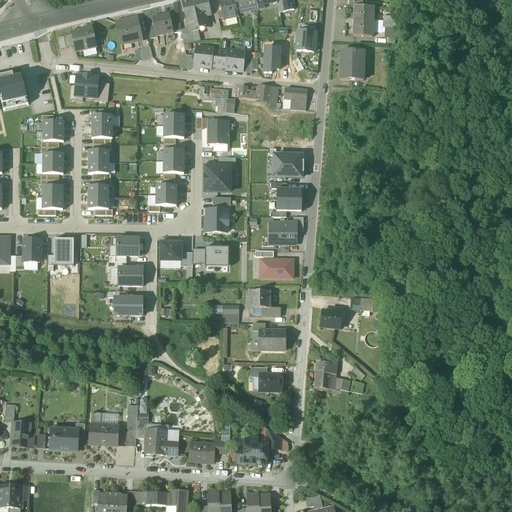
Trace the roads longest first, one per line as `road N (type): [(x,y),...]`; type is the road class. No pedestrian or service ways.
road 1 (residential): [(322,90),(288,482)]
road 2 (residential): [(322,90),(47,61),(34,21)]
road 3 (residential): [(0,467),(288,482)]
road 4 (track): [(511,455),(436,440),(292,443)]
road 5 (residential): [(152,225),(194,225),(196,144)]
